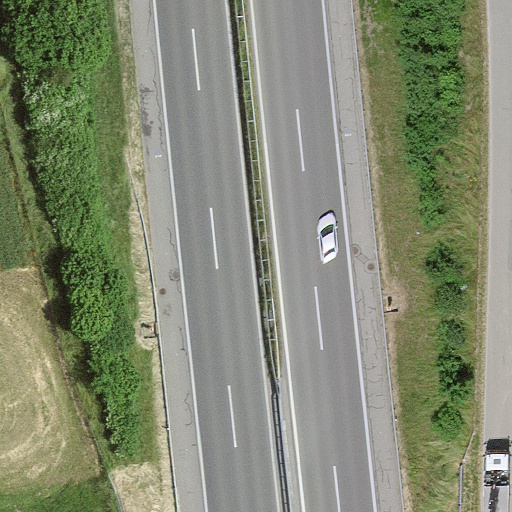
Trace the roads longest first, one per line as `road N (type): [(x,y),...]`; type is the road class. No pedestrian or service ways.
road 1 (motorway): [(189,0),(242,511)]
road 2 (motorway): [(338,511),(285,0)]
